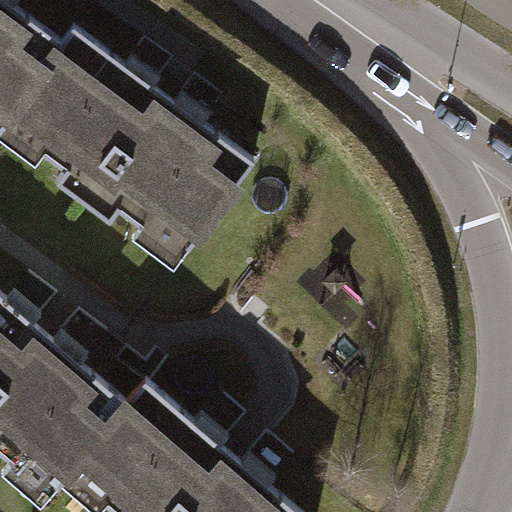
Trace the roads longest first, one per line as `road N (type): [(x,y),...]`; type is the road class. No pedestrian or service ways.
road 1 (secondary): [(458,129),(498,266),(502,400),(487,507)]
road 2 (secondary): [(511,86),(355,22)]
road 3 (secondary): [(355,22),(458,129)]
